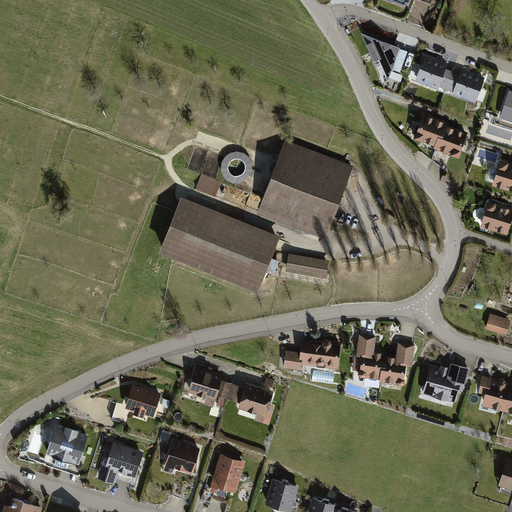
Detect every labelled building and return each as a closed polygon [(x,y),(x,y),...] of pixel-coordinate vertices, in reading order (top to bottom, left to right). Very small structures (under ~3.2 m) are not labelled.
[(400,52),(402,49),(362,35),(374,64),(380,61),(389,80),(387,92),(399,97),(406,78),(401,76),(409,54),(400,52)] [(451,65),(426,56),(416,83),(477,105),(487,76),(463,68),(460,76),(449,72),(451,65)] [(511,91),(510,91),(501,121),(511,124),(511,91)] [(460,159),(468,134),(449,128),(450,123),(425,115),(417,141),(437,147),(435,151),(460,159)] [(355,168),(286,142),(260,214),(329,239),(355,168)] [(224,156),(221,162),(221,167),(222,173),(225,178),(232,182),(237,183),(243,182),(248,179),(252,174),(254,169),(254,163),(252,159),(249,154),(244,151),(238,150),(233,150),(228,152),(224,156)] [(511,163),(501,160),(492,188),(511,194),(511,163)] [(492,162),(489,178),(495,179),(498,163),(492,162)] [(204,171),(199,185),(219,192),(224,178),(204,171)] [(281,238),(182,200),(161,255),(260,293),(281,238)] [(511,227),(511,207),(490,201),(482,228),(509,237),(511,227)] [(330,262),(289,255),(286,273),(326,280),(330,262)] [(511,319),(490,312),(485,327),(507,334),(511,319)] [(378,335),(360,332),(357,353),(364,354),(361,373),(404,380),(407,364),(414,365),(417,342),(399,339),(397,354),(387,353),(387,350),(376,349),(378,335)] [(340,366),(342,342),(302,338),(301,350),(287,349),(285,366),(303,367),(303,362),(340,366)] [(440,367),(431,365),(424,393),(456,401),(461,385),(465,386),(470,365),(451,360),(450,365),(441,363),(440,367)] [(276,390),(197,366),(189,390),(208,395),(206,403),(215,405),(219,394),(242,401),(240,407),(258,413),(255,420),(266,423),(276,390)] [(511,380),(483,373),(478,390),(486,392),(483,404),(511,411),(511,380)] [(161,393),(133,384),(126,407),(154,416),(161,393)] [(89,433),(56,423),(47,453),(80,463),(89,433)] [(201,447),(172,438),(163,470),(172,472),(175,467),(193,472),(201,447)] [(136,475),(143,451),(114,442),(109,458),(105,457),(99,477),(114,482),(118,470),(136,475)] [(246,459),(221,452),(212,482),(237,489),(246,459)] [(511,461),(506,460),(499,484),(511,488),(511,461)] [(299,485),(271,478),(265,502),(293,509),(299,485)] [(359,511),(336,507),(337,501),(313,495),(309,511),(359,511)] [(39,511),(41,508),(14,498),(11,506),(4,503),(0,511),(39,511)]
